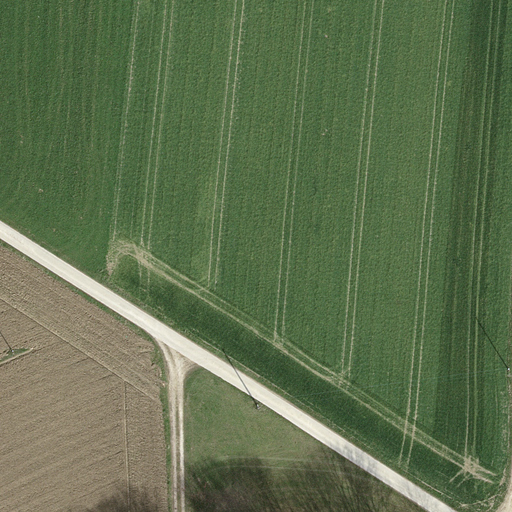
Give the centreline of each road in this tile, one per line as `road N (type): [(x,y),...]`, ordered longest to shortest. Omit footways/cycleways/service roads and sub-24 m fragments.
road 1 (track): [(440,511),(0,234)]
road 2 (track): [(180,511),(171,344)]
